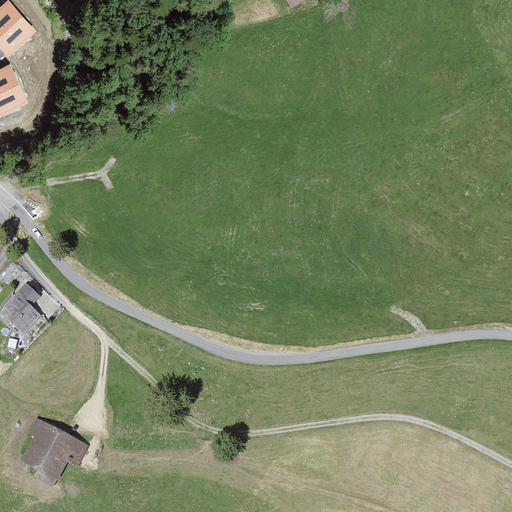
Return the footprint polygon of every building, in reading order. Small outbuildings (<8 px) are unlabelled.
[(8,0),(0,7),(0,46),(9,57),(37,32),(8,0)] [(10,65),(0,69),(0,116),(29,103),(10,65)] [(15,163),(9,175),(16,177),(21,164),(15,163)] [(38,298),(37,296),(42,290),(33,281),(28,287),(27,286),(8,306),(11,309),(7,313),(24,329),(37,316),(29,308),(38,298)] [(87,446),(38,420),(32,431),(40,435),(27,460),(45,469),(40,477),(55,485),(68,459),(77,464),(87,446)]
